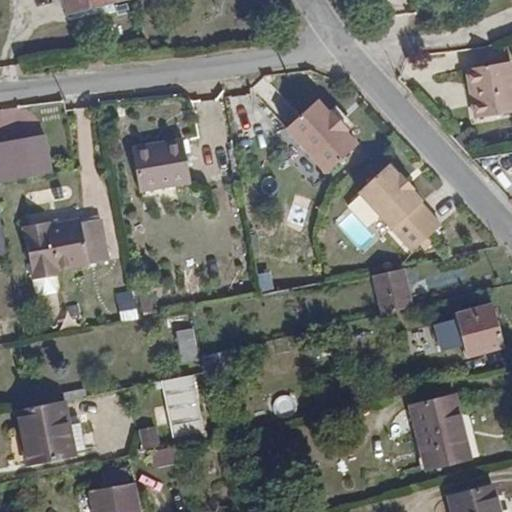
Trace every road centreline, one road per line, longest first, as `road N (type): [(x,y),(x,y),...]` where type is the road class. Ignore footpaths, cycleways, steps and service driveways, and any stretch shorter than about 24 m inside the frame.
road 1 (residential): [(0,94),(343,47)]
road 2 (residential): [(343,47),(511,234)]
road 3 (residential): [(343,47),(405,40),(511,9)]
